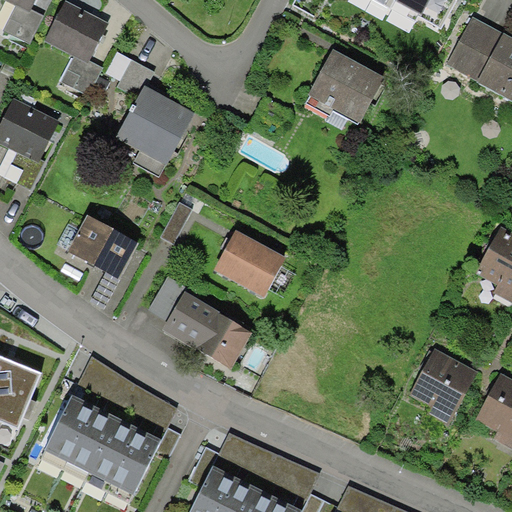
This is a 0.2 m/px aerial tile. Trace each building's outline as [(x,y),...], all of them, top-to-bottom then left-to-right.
[(33,0),(0,0),(13,7),(2,30),(30,44),(43,17),(29,10),(33,0)] [(108,23),(62,0),(40,44),(74,61),(62,84),(86,96),(101,67),(89,61),(108,23)] [(511,40),(473,18),(444,66),(511,105),(511,40)] [(382,82),(330,55),(305,102),(358,129),(382,82)] [(192,118),(140,91),(111,140),(161,169),(192,118)] [(57,121),(10,98),(0,117),(0,147),(13,154),(1,176),(30,190),(43,164),(37,161),(57,121)] [(190,212),(176,206),(159,238),(172,245),(190,212)] [(134,245),(83,218),(63,256),(114,283),(134,245)] [(511,233),(499,227),(475,273),(499,285),(493,295),(511,305),(511,233)] [(285,261),(232,231),(208,271),(260,301),(285,261)] [(184,289),(166,280),(148,313),(167,323),(162,332),(228,367),(248,331),(181,295),(184,289)] [(476,372),(432,351),(409,397),(429,407),(425,416),(448,427),(476,372)] [(19,429),(43,373),(28,367),(6,359),(0,355),(0,426),(2,421),(19,429)] [(174,410),(89,360),(76,386),(165,428),(174,410)] [(511,382),(500,376),(476,419),(499,431),(495,437),(511,446),(511,382)] [(92,408),(74,398),(43,456),(131,502),(162,444),(145,435),(129,427),(106,415),(92,408)] [(317,476),(227,438),(218,457),(306,501),(317,476)] [(231,479),(213,470),(190,511),(293,511),(284,507),(268,499),(245,487),(231,479)] [(399,511),(346,489),(338,509),(344,511),(399,511)]
